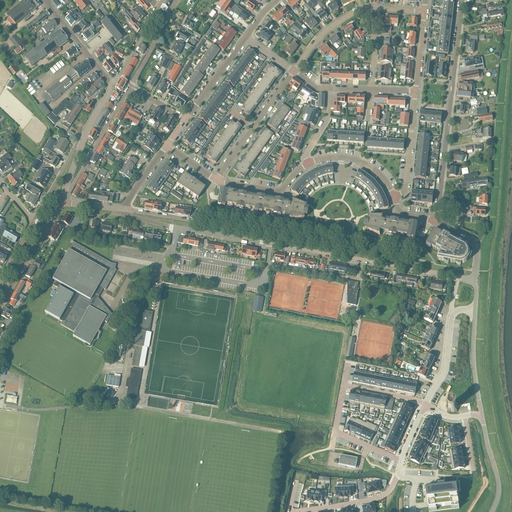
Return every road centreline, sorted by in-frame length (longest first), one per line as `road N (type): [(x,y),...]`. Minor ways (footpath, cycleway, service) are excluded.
road 1 (residential): [(474,280),(170,227),(122,209)]
road 2 (unclassified): [(436,221),(462,0)]
road 3 (residential): [(218,180),(293,71)]
road 4 (residential): [(139,91),(127,91),(64,191)]
road 5 (residential): [(425,404),(443,374),(453,311),(475,310)]
road 6 (tertiary): [(0,305),(60,201)]
